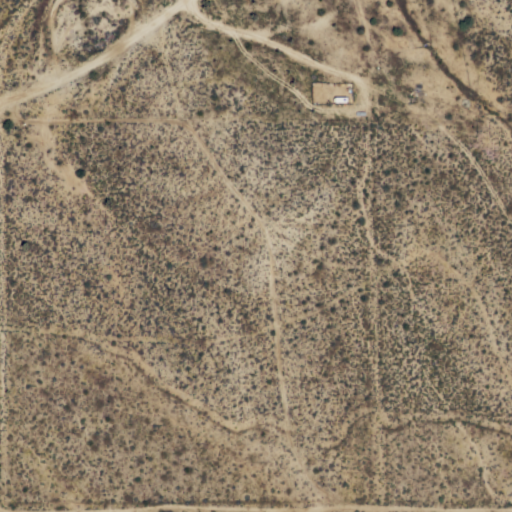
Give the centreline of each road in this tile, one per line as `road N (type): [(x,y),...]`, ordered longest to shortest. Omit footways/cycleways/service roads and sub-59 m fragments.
road 1 (residential): [(0,508),(511,506)]
road 2 (residential): [(0,105),(121,51),(189,0)]
